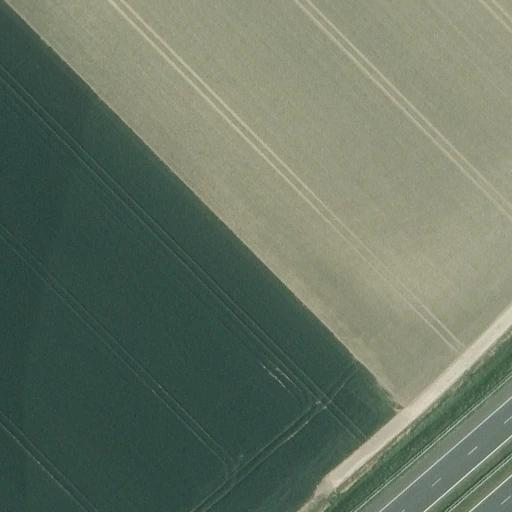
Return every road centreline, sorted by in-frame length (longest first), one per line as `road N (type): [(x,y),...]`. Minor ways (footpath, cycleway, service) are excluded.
road 1 (unclassified): [(333,481),(511,312)]
road 2 (motorway): [(511,416),(402,511)]
